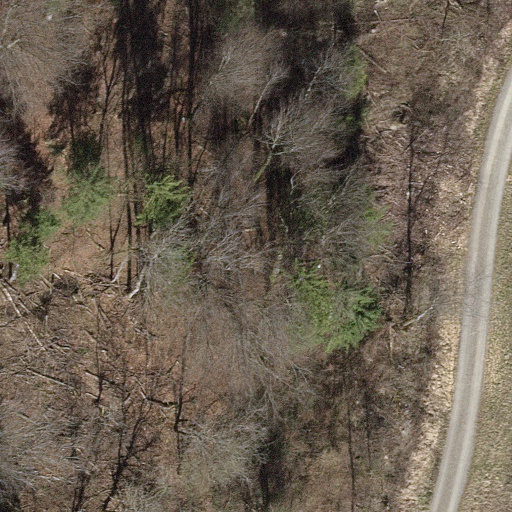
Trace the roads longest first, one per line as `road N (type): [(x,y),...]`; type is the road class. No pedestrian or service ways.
road 1 (track): [(511,125),(492,196),(458,478),(447,511)]
road 2 (track): [(480,323),(433,225),(432,148),(467,0)]
road 3 (track): [(40,511),(40,373)]
